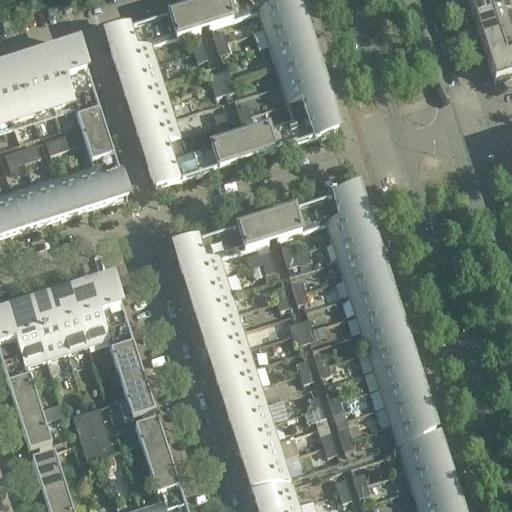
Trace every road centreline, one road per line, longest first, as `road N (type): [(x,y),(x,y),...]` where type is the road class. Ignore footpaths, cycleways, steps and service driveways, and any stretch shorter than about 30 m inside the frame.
road 1 (tertiary): [(401,157),(511,490)]
road 2 (residential): [(228,511),(141,237)]
road 3 (residential): [(141,237),(401,157)]
road 4 (tertiary): [(511,313),(456,139)]
road 5 (residential): [(0,53),(169,0)]
road 6 (tertiary): [(352,0),(401,157)]
road 7 (residential): [(0,282),(141,237)]
road 8 (tertiary): [(456,139),(411,0)]
